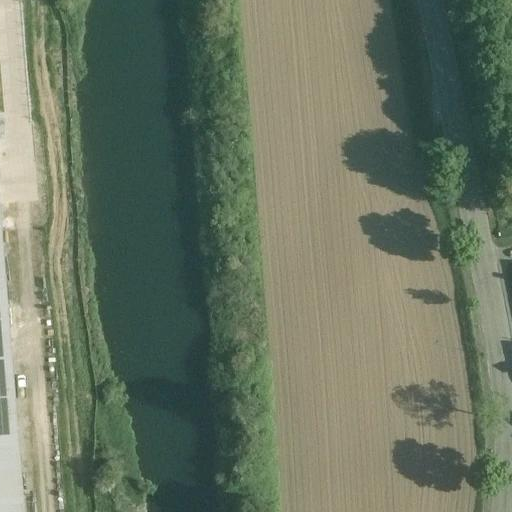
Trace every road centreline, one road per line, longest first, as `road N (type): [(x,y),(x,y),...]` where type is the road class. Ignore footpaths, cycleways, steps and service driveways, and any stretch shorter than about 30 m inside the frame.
road 1 (tertiary): [(506,511),(510,433),(501,340),(469,200)]
road 2 (tertiary): [(428,0),(469,200)]
